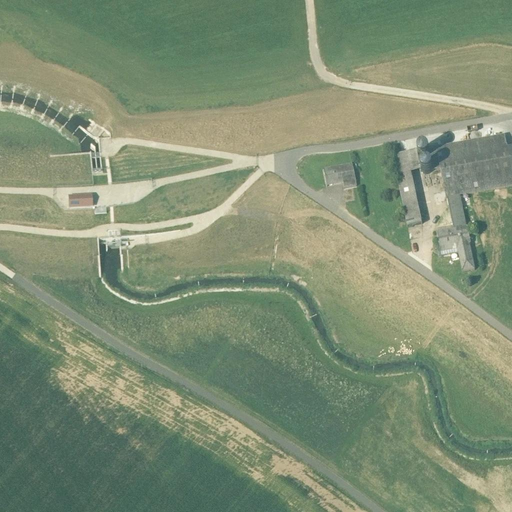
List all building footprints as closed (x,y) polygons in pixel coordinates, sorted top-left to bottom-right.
[(505,138),(436,151),(446,202),(449,201),(460,199),(511,188),(511,173),(507,151),(505,138)] [(430,159),(430,156),(430,154),(428,152),(426,151),(424,151),(422,151),(420,152),(419,154),(418,157),(419,159),(420,161),(422,162),(424,162),(426,162),(428,161),(430,159)] [(418,155),(393,161),(405,220),(420,217),(412,177),(422,175),(421,173),(419,159),(418,157),(418,155)] [(433,175),(433,172),(433,170),(431,168),(429,167),(427,166),(425,167),(423,168),(422,170),(421,173),(422,175),(423,177),(425,178),(427,178),(430,178),(431,177),(433,175)] [(351,169),(322,175),(325,189),(341,186),(343,194),(355,192),(351,169)] [(466,231),(460,199),(449,201),(450,208),(449,209),(454,234),(437,237),(440,254),(457,250),(463,277),(475,274),(470,248),(471,247),(467,231),(466,231)] [(94,213),(94,200),(66,201),(67,213),(94,213)] [(420,217),(405,220),(408,232),(422,229),(420,217)]
